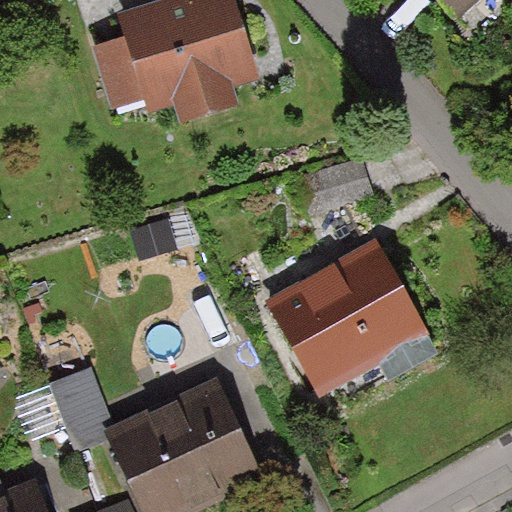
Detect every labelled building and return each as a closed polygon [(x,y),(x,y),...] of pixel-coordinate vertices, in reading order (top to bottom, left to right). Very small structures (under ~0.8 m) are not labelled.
[(225,0),(205,0),(131,23),(135,36),(102,46),(119,104),(151,94),(154,101),(181,93),(187,112),(227,100),(221,82),(248,74),(225,0)] [(442,0),(452,12),(467,0),(442,0)] [(363,163),(306,180),(315,209),(372,192),(363,163)] [(376,250),(278,304),(324,386),(378,357),(390,378),(434,354),(376,250)] [(84,372),(50,386),(74,443),(108,429),(84,372)] [(220,389),(115,436),(148,511),(176,511),(259,475),(220,389)] [(47,511),(37,487),(0,502),(0,511),(47,511)]
